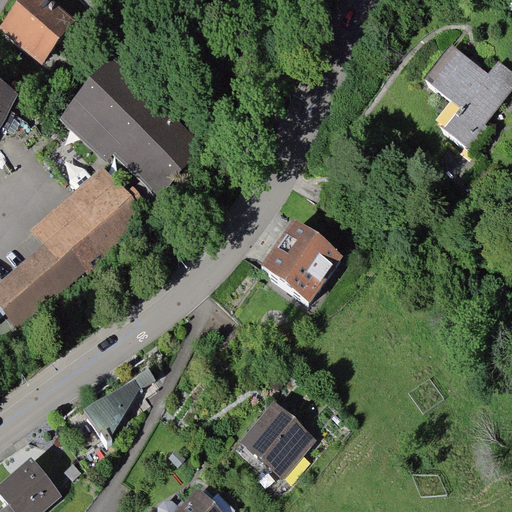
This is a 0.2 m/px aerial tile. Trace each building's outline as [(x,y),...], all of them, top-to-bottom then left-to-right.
[(68,29),(21,0),(19,0),(0,31),(0,50),(40,75),(68,29)] [(488,79),(445,48),(413,91),(452,119),(436,140),(465,161),(511,96),(511,81),(495,69),(488,79)] [(92,76),(52,129),(156,206),(196,153),(92,76)] [(0,128),(10,110),(0,104),(0,128)] [(148,227),(104,176),(27,241),(40,256),(0,288),(0,326),(1,328),(13,341),(148,227)] [(295,224),(261,271),(310,308),(342,261),(295,224)] [(133,381),(86,419),(107,450),(142,390),(157,382),(150,369),(133,381)] [(269,409),(237,450),(281,483),(312,442),(269,409)] [(36,465),(0,496),(0,499),(7,506),(1,511),(43,511),(61,497),(36,465)] [(73,466),(64,474),(73,483),(82,475),(73,466)] [(215,511),(193,492),(175,511),(215,511)]
